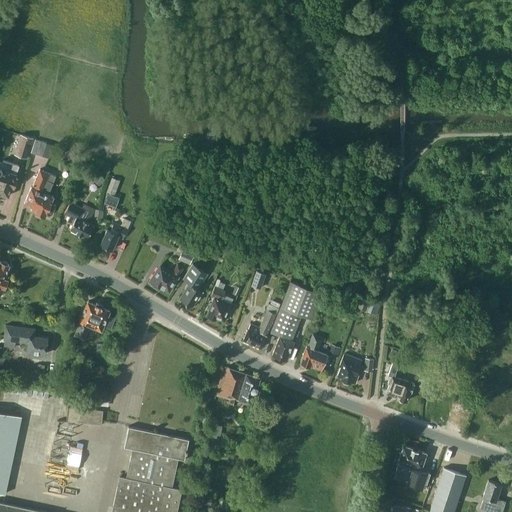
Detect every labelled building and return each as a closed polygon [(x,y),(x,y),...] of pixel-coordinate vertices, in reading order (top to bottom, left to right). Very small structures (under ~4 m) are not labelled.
[(14,154),(27,158),(33,138),(20,134),(14,154)] [(35,139),(31,152),(42,155),(46,143),(35,139)] [(75,156),(73,150),(66,152),(68,158),(75,156)] [(14,176),(18,165),(2,159),(2,162),(0,161),(0,192),(8,195),(11,185),(13,186),(17,177),(14,176)] [(52,212),(55,204),(50,202),(53,196),(48,194),(55,175),(39,168),(32,187),(31,186),(24,202),(36,208),(35,211),(45,216),(47,210),(52,212)] [(104,202),(115,206),(119,197),(114,195),(120,180),(111,177),(106,192),(104,202)] [(66,221),(72,224),(69,229),(86,238),(93,225),(83,219),(87,211),(70,201),(64,212),(69,215),(66,221)] [(95,209),(94,218),(100,219),(102,210),(95,209)] [(122,238),(131,220),(124,218),(121,225),(114,222),(110,231),(107,229),(100,244),(111,249),(117,236),(122,238)] [(178,259),(189,264),(194,254),(183,249),(178,259)] [(7,262),(7,261),(6,261),(5,260),(4,260),(3,260),(2,260),(2,261),(1,261),(0,260),(0,293),(0,294),(3,287),(4,287),(7,279),(4,277),(9,264),(7,263),(7,262)] [(177,275),(183,267),(177,263),(172,272),(160,264),(149,280),(158,286),(159,284),(168,290),(178,276),(177,275)] [(198,300),(203,291),(198,288),(208,273),(193,263),(183,278),(188,282),(184,288),(186,289),(180,298),(191,306),(196,298),(198,300)] [(260,288),(265,273),(256,270),(251,285),(260,288)] [(270,284),(274,274),(267,271),(263,282),(270,284)] [(291,339),(301,313),(311,318),(321,292),(290,280),(270,332),(279,335),(272,354),(286,360),(293,340),(291,339)] [(223,320),(231,303),(221,298),(225,290),(214,285),(210,294),(214,296),(206,315),(207,316),(208,318),(212,319),(214,318),(215,319),(216,317),(223,320)] [(237,295),(241,287),(236,285),(232,293),(237,295)] [(334,298),(323,294),(321,302),(331,306),(334,298)] [(266,335),(276,313),(280,303),(271,299),(269,303),(268,303),(265,308),(267,309),(259,327),(250,323),(247,329),(243,339),(260,347),(266,335)] [(110,328),(114,318),(107,315),(109,310),(87,301),(79,321),(80,321),(74,335),(84,339),(89,328),(91,329),(92,326),(101,330),(103,325),(110,328)] [(367,311),(374,313),(376,302),(370,301),(367,311)] [(5,325),(3,339),(4,339),(15,341),(20,341),(29,342),(27,351),(45,353),(47,337),(34,336),(35,328),(29,327),(22,326),(5,325)] [(322,365),(327,354),(317,350),(322,337),(312,333),(307,346),(306,346),(300,362),(301,362),(301,363),(302,366),(305,367),(308,366),(308,365),(309,366),(310,365),(321,369),(322,365)] [(73,337),(68,349),(72,351),(77,339),(73,337)] [(338,356),(341,346),(333,344),(330,353),(338,356)] [(359,363),(361,359),(344,353),(342,357),(339,365),(341,365),(337,374),(341,376),(341,378),(342,378),(343,381),(347,383),(349,381),(350,382),(350,381),(355,382),(358,374),(356,373),(360,363),(359,363)] [(365,357),(364,370),(372,371),(373,358),(365,357)] [(411,391),(414,382),(394,376),(398,364),(392,362),(388,374),(390,375),(387,383),(389,383),(386,391),(397,395),(397,397),(399,400),(403,401),(406,400),(409,391),(411,391)] [(252,403),(260,377),(245,372),(245,373),(224,366),(215,394),(230,399),(230,402),(236,404),(238,399),(252,403)] [(102,424),(103,410),(67,406),(66,421),(102,424)] [(0,492),(5,493),(21,415),(0,410),(0,492)] [(184,459),(189,438),(128,426),(124,446),(132,448),(126,477),(119,476),(111,511),(52,511),(0,500),(0,511),(176,511),(181,489),(170,486),(176,458),(184,459)] [(429,472),(430,472),(427,471),(420,469),(424,456),(426,452),(403,445),(399,456),(397,462),(398,462),(396,472),(401,474),(402,475),(407,477),(408,474),(410,474),(407,483),(422,487),(424,481),(426,482),(429,472)] [(466,475),(466,474),(443,467),(430,509),(438,511),(453,511),(465,475),(466,475)] [(482,496),(483,497),(480,507),(491,511),(501,511),(505,501),(496,498),(501,483),(488,479),(482,496)]
